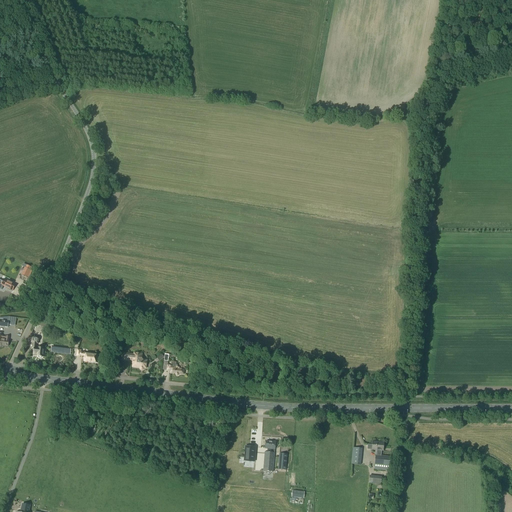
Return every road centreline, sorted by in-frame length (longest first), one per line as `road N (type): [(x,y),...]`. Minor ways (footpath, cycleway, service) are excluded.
road 1 (unclassified): [(402,408),(412,222),(437,76),(511,58)]
road 2 (unclassified): [(8,375),(95,164),(92,133),(32,0)]
road 3 (primary): [(402,408),(263,406),(8,375)]
